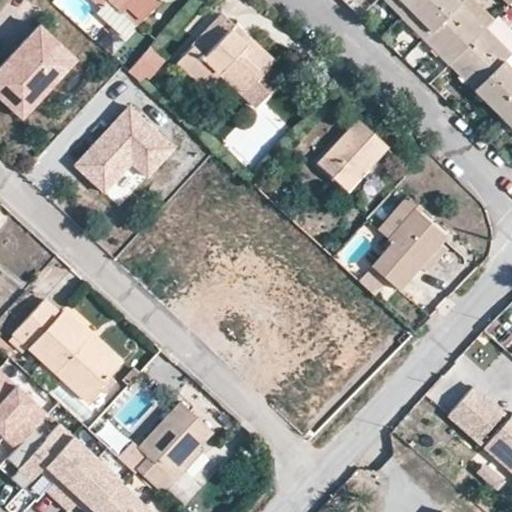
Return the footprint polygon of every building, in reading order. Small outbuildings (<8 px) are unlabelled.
[(94,0),(101,7),(107,0),(108,0),(121,11),(127,5),(142,20),(160,0),(94,0)] [(108,0),(107,0),(101,7),(97,11),(127,36),(142,20),(127,5),(121,11),(108,0)] [(410,11),(399,0),(384,0),(402,19),(410,11)] [(420,0),(399,0),(410,11),(420,0)] [(461,2),(458,0),(420,0),(410,11),(431,32),(461,2)] [(495,18),(476,0),(462,0),(461,2),(486,27),(495,18)] [(486,27),(461,2),(431,32),(423,39),(449,65),(486,27)] [(431,32),(410,11),(402,19),(423,39),(431,32)] [(229,29),(234,24),(223,14),(193,45),(177,62),(205,88),(219,74),(256,107),(280,79),(268,66),(274,59),(250,38),(246,43),(229,29)] [(511,32),(496,16),(495,18),(486,27),(511,52),(511,51),(511,32)] [(74,58),(37,24),(0,65),(0,78),(30,106),(74,58)] [(250,38),(234,24),(229,29),(246,43),(250,38)] [(511,52),(486,27),(449,65),(473,90),(503,61),(511,52)] [(177,62),(193,45),(188,40),(172,57),(177,62)] [(151,47),(129,72),(145,86),(167,61),(151,47)] [(511,51),(511,52),(503,61),(511,69),(511,51)] [(495,112),(511,95),(511,69),(503,61),(473,90),(495,112)] [(30,106),(0,78),(0,99),(20,117),(30,106)] [(511,95),(495,112),(511,128),(511,95)] [(129,105),(74,165),(104,192),(131,161),(147,175),(174,146),(129,105)] [(347,191),(388,146),(358,118),(316,162),(347,191)] [(131,161),(104,192),(119,205),(147,175),(131,161)] [(254,183),(259,188),(267,179),(262,174),(254,183)] [(390,239),(416,209),(404,199),(378,228),(390,239)] [(400,291),(448,238),(416,209),(390,239),(395,243),(373,267),(388,280),(400,291)] [(388,280),(373,267),(360,282),(375,295),(388,280)] [(29,299),(22,293),(5,310),(12,317),(29,299)] [(86,401),(115,369),(85,341),(58,316),(61,313),(46,299),(13,334),(86,401)] [(85,341),(115,369),(123,360),(92,333),(85,341)] [(48,417),(0,373),(0,430),(6,436),(2,439),(16,452),(43,422),(48,417)] [(472,387),(448,414),(479,441),(503,414),(472,387)] [(180,402),(138,449),(146,457),(136,468),(160,490),(170,479),(172,481),(186,466),(192,472),(207,455),(197,446),(212,430),(180,402)] [(511,415),(484,446),(511,470),(511,415)] [(25,493),(72,441),(57,428),(53,432),(43,422),(16,452),(5,463),(18,475),(10,484),(22,495),(25,493)] [(107,423),(95,436),(117,456),(129,442),(107,423)] [(96,463),(72,441),(25,493),(38,505),(44,497),(55,507),(96,463)] [(146,457),(138,449),(127,461),(136,468),(146,457)] [(120,485),(96,463),(55,507),(60,511),(95,511),(118,487),(120,485)] [(476,483),(498,493),(506,478),(484,467),(476,483)] [(140,511),(143,510),(118,487),(95,511),(140,511)]
